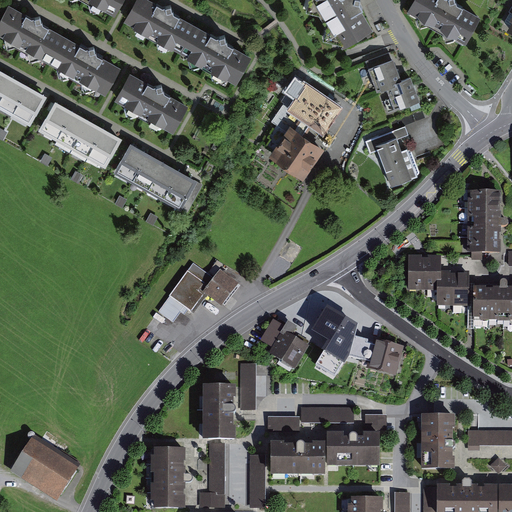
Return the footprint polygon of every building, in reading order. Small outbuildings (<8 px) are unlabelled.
[(0,16),(0,29),(49,58),(64,32),(41,19),(39,13),(36,14),(34,14),(9,0),(0,16)] [(93,0),(113,11),(119,0),(93,0)] [(135,0),(125,18),(180,49),(194,25),(170,11),(169,4),(164,6),(161,6),(149,0),(135,0)] [(320,0),(346,46),(376,29),(359,0),(320,0)] [(436,30),(463,46),(479,19),(453,4),(452,0),(415,0),(408,13),(436,30)] [(180,49),(235,79),(249,55),(225,42),(222,34),(218,35),(215,36),(194,25),(180,49)] [(49,58),(104,89),(119,63),(97,50),(94,43),(89,44),(87,45),(64,32),(49,58)] [(377,87),(403,76),(392,51),(366,61),(377,87)] [(0,97),(14,72),(0,64),(0,97)] [(30,81),(14,72),(0,97),(0,99),(15,108),(30,81)] [(121,100),(174,127),(188,99),(165,88),(162,80),(157,81),(154,82),(135,72),(121,100)] [(412,74),(389,82),(400,114),(423,106),(412,74)] [(46,90),(30,81),(15,108),(31,116),(46,90)] [(309,81),(293,103),(305,111),(315,118),(326,126),(341,104),(309,81)] [(72,105),(57,96),(42,121),(57,130),(72,105)] [(89,115),(72,105),(57,130),(74,140),(89,115)] [(270,152),(302,174),(323,144),(305,131),(315,118),(305,111),(295,124),(291,121),(270,152)] [(103,123),(89,115),(74,140),(89,148),(103,123)] [(120,132),(103,123),(89,148),(105,157),(120,132)] [(376,134),(395,181),(420,171),(401,123),(376,134)] [(136,172),(148,148),(133,140),(121,164),(136,172)] [(151,180),(163,156),(148,148),(136,172),(151,180)] [(166,189),(179,165),(163,156),(151,180),(166,189)] [(183,197),(195,173),(179,165),(166,189),(183,197)] [(475,201),(476,256),(507,256),(506,201),(475,201)] [(443,291),(443,285),(443,260),(418,260),(417,291),(443,291)] [(192,311),(206,292),(214,281),(193,266),(160,311),(173,321),(184,305),(192,311)] [(220,273),(214,281),(206,292),(222,304),(236,284),(220,273)] [(469,285),(443,285),(443,291),(443,306),(468,306),(469,285)] [(511,297),(476,297),(475,321),(511,321),(511,297)] [(357,324),(327,306),(313,329),(329,338),(323,348),(344,361),(348,354),(357,324)] [(307,346),(284,331),(270,352),(294,367),(307,346)] [(396,376),(404,347),(374,339),(374,342),(355,337),(351,356),(371,362),(369,369),(396,376)] [(256,398),(266,398),(266,376),(255,376),(255,367),(240,367),(240,417),(256,417),(256,398)] [(206,384),(205,437),(236,437),(237,384),(206,384)] [(426,410),(427,465),(456,464),(455,410),(426,410)] [(331,430),(332,459),(383,458),(383,430),(331,430)] [(511,431),(468,431),(468,446),(511,446),(511,431)] [(18,467),(61,494),(80,463),(37,436),(18,467)] [(273,442),(273,470),(325,469),(325,441),(273,442)] [(226,444),(210,444),(210,493),(201,493),(200,508),(226,508),(226,444)] [(156,447),(156,503),(187,502),(186,446),(156,447)] [(265,456),(249,456),(250,508),(266,508),(265,456)] [(511,511),(511,480),(499,481),(499,511),(511,511)] [(441,481),(441,511),(499,511),(499,481),(441,481)] [(436,511),(437,488),(424,488),(424,511),(436,511)] [(409,511),(410,493),(395,493),(394,511),(409,511)] [(350,511),(379,511),(380,494),(350,494),(350,511)]
